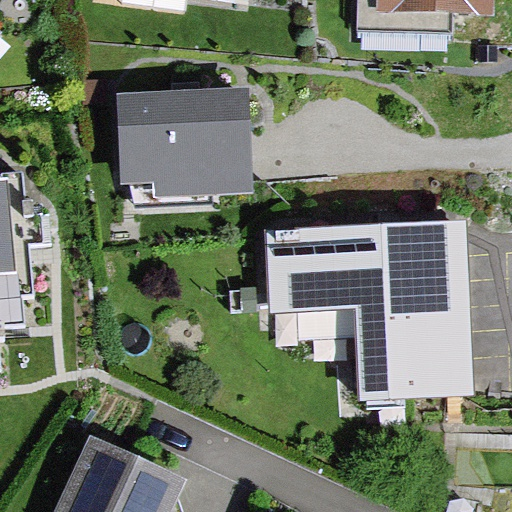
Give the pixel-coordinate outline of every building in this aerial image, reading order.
[(497,8),(497,0),(377,0),(377,5),(497,8)] [(240,108),(127,113),(131,201),(244,196),(240,108)] [(11,180),(0,180),(0,311),(24,309),(11,180)] [(470,405),(461,232),(247,244),(251,321),(356,316),(361,410),(470,405)] [(162,511),(172,489),(88,454),(63,511),(162,511)]
